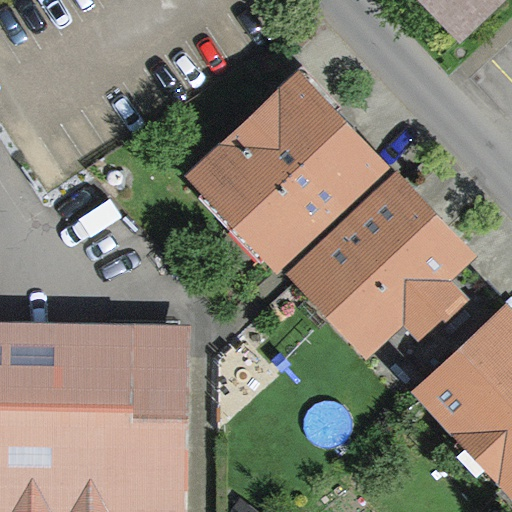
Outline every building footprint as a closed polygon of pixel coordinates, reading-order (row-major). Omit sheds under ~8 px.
[(419,0),(458,41),(501,0),(419,0)] [(391,160),(298,62),(183,171),(276,268),(391,160)] [(477,251),(395,164),(284,269),(366,356),(402,322),(418,338),(466,292),(451,276),(477,251)] [(511,305),(504,297),(409,385),(511,496),(511,305)] [(0,511),(186,511),(190,321),(0,317),(0,511)]
